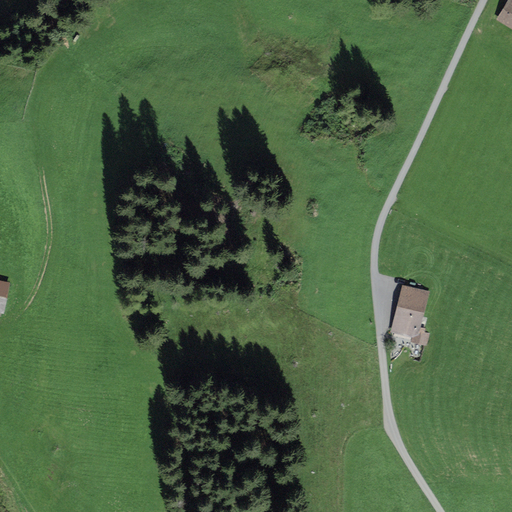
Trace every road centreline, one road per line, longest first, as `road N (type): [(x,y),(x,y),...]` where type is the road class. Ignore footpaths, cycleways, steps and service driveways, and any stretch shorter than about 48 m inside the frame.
road 1 (unclassified): [(484,0),(383,214),(372,266),(389,429),(437,511)]
road 2 (track): [(148,0),(120,8),(74,54),(41,160),(45,259),(35,292),(18,314),(0,321)]
